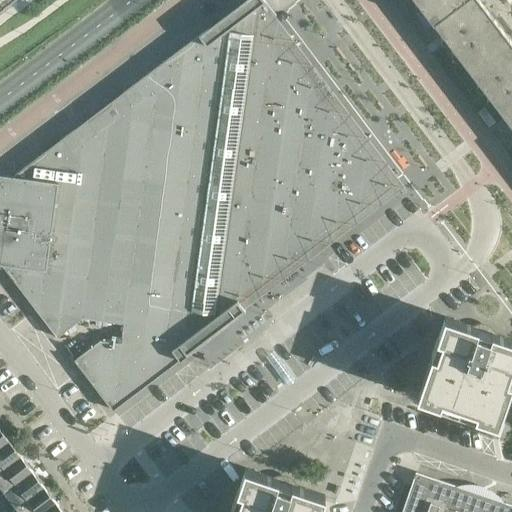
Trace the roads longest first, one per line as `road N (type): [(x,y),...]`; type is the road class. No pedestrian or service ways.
road 1 (unclassified): [(134,511),(0,337)]
road 2 (residential): [(511,483),(396,444),(373,511)]
